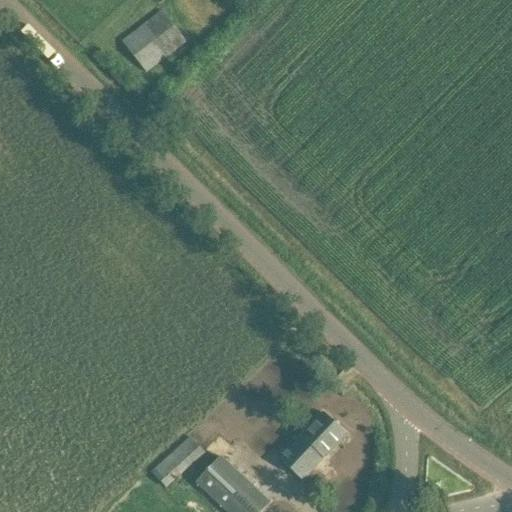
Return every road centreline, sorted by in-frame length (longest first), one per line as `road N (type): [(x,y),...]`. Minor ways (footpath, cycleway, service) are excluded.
road 1 (tertiary): [(404,406),(8,0)]
road 2 (tertiary): [(511,482),(404,406)]
